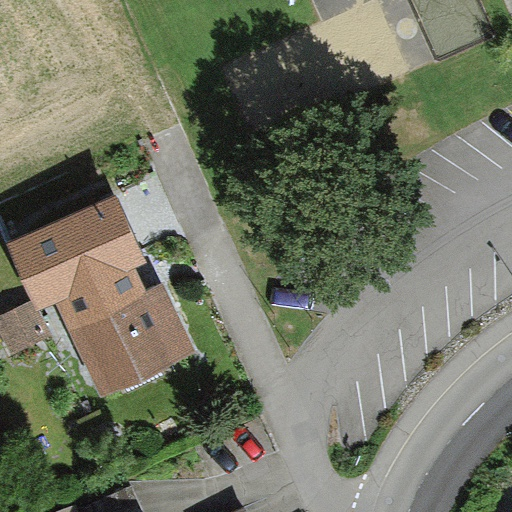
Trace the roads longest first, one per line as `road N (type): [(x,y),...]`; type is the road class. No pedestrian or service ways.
road 1 (unknown): [(287,411),(211,492),(125,511)]
road 2 (tertiary): [(511,379),(453,437),(410,511)]
